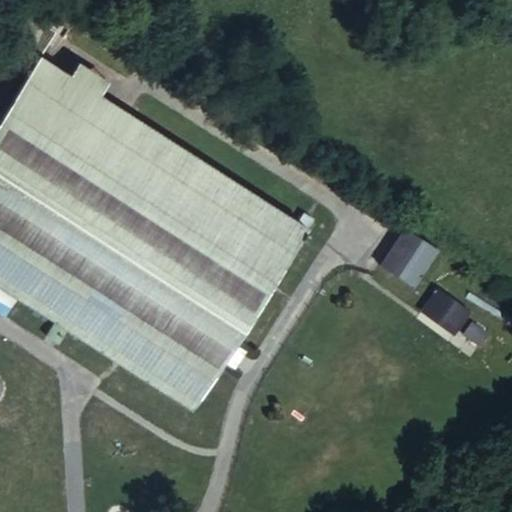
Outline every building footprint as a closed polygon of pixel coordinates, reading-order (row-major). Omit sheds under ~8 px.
[(321,235),(222,176),(56,65),(0,150),(0,288),(204,419),(238,365),(313,246),(318,249),(323,243),(318,239),(321,235)] [(310,228),(321,235),(326,225),(316,220),(310,228)] [(418,232),(394,269),(426,290),(450,252),(418,232)] [(484,314),(450,292),(438,309),(472,331),(484,314)] [(503,333),(486,323),(478,335),(495,346),(503,333)] [(71,352),(78,339),(66,331),(58,344),(71,352)]
